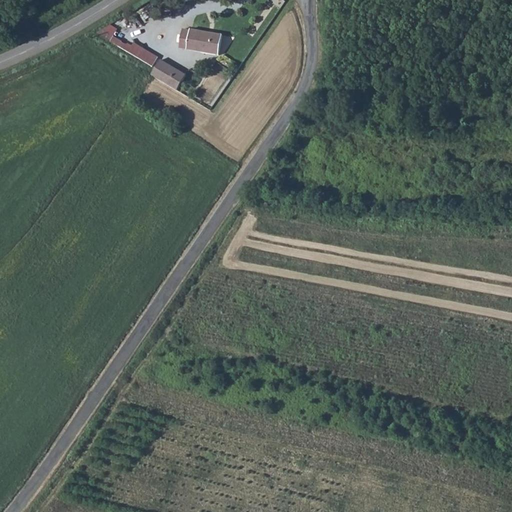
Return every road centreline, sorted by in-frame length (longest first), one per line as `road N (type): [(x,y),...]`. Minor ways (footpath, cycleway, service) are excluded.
road 1 (unclassified): [(309,0),(313,62),(294,110),(15,511)]
road 2 (tertiary): [(0,64),(117,0)]
